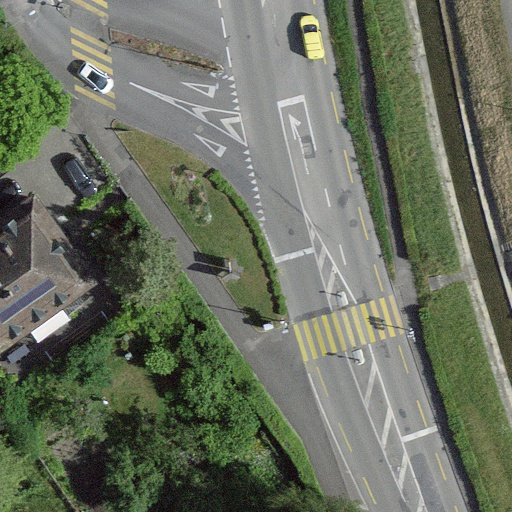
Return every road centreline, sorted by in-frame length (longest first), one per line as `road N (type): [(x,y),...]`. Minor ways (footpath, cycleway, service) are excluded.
road 1 (secondary): [(419,511),(312,182)]
road 2 (residential): [(23,0),(48,34),(89,61),(312,182)]
road 3 (secondary): [(312,182),(271,0)]
